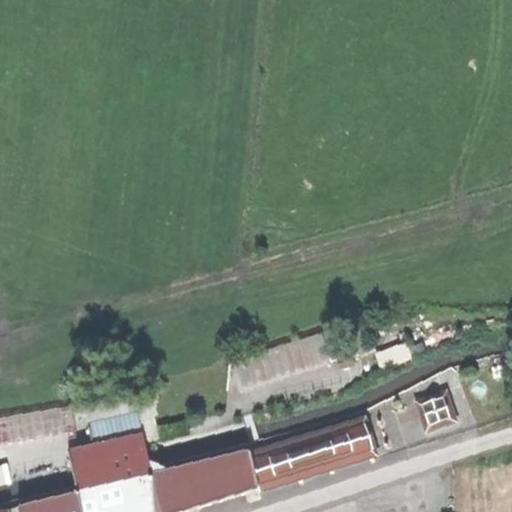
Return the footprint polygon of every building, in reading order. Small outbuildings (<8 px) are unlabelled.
[(246,358),(253,382),(329,358),(322,335),(246,358)] [(416,399),(426,432),(461,422),(450,388),(416,399)] [(63,406),(10,415),(16,445),(69,436),(63,406)] [(97,426),(103,448),(152,435),(147,414),(97,426)] [(260,489),(372,454),(362,420),(249,455),(260,489)] [(163,476),(152,435),(103,448),(78,454),(88,495),(163,476)] [(183,511),(260,489),(249,455),(163,476),(88,495),(82,496),(85,511),(183,511)] [(85,511),(82,496),(20,510),(20,511),(85,511)]
